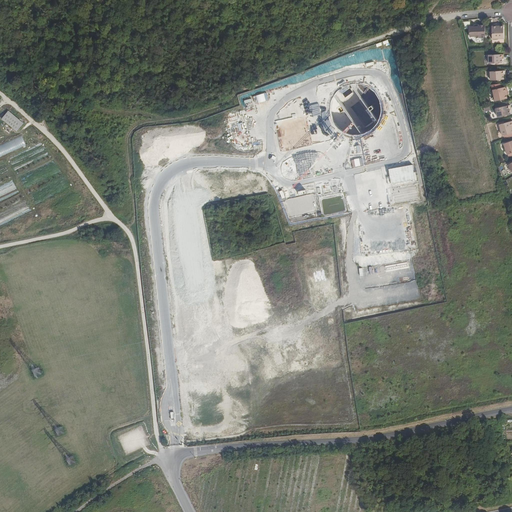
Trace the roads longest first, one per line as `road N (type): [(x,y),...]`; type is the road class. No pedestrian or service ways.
road 1 (track): [(163,460),(131,236),(59,145),(0,92)]
road 2 (residential): [(187,511),(164,467),(170,453),(379,436),(511,409)]
road 3 (track): [(261,164),(351,231),(415,222)]
road 4 (track): [(42,129),(42,96),(33,82),(73,36),(78,0)]
